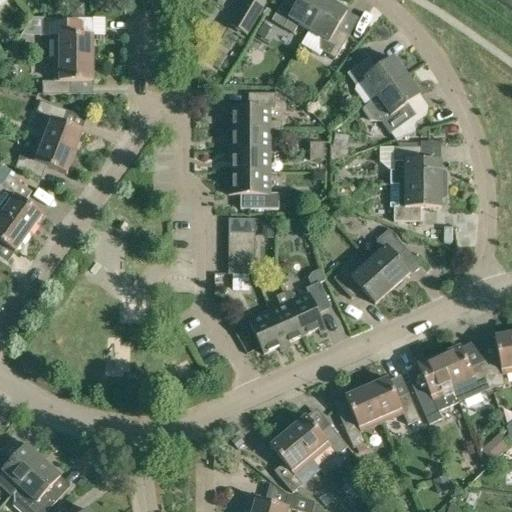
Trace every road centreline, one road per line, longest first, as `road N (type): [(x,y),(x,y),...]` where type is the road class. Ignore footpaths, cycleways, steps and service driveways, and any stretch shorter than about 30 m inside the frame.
road 1 (residential): [(482,297),(489,235),(478,143),(439,70),(380,0)]
road 2 (residential): [(151,116),(180,115),(185,186),(202,202),(202,309),(254,392)]
road 3 (residential): [(0,327),(151,116)]
road 4 (residential): [(254,392),(482,297)]
road 5 (residential): [(0,373),(60,411),(136,432)]
road 6 (residential): [(136,432),(204,419),(254,392)]
